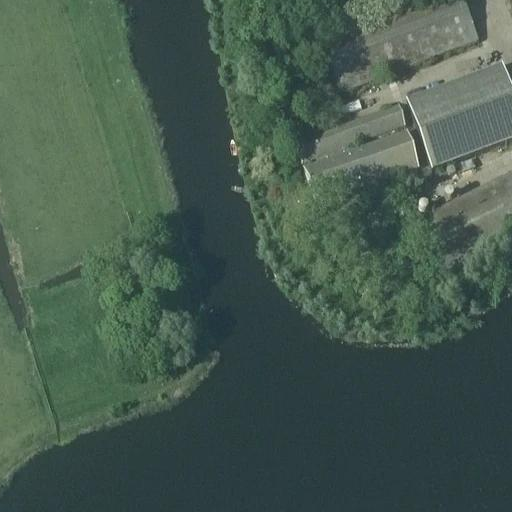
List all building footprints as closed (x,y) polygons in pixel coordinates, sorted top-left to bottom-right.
[(401,0),(315,33),(339,96),(478,43),(461,0),(401,0)] [(500,73),(463,85),(405,106),(425,168),(461,156),(511,139),(511,106),(502,79),(500,73)] [(315,162),(317,166),(303,171),(315,207),(419,172),(406,135),(350,154),(348,150),(405,129),(397,108),(294,145),(302,166),(315,162)] [(411,224),(438,281),(511,242),(511,178),(510,174),(411,224)] [(380,213),(368,217),(372,232),(385,228),(380,213)]
